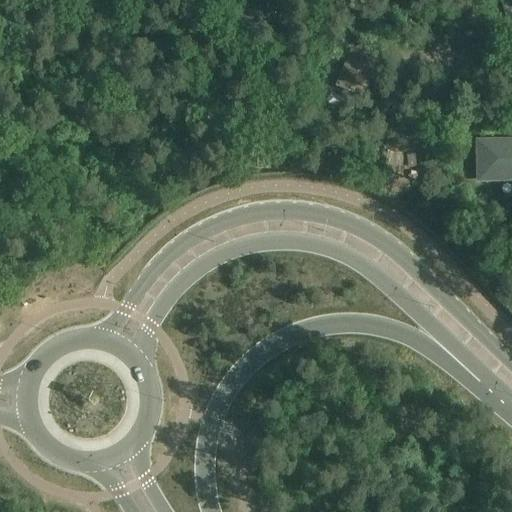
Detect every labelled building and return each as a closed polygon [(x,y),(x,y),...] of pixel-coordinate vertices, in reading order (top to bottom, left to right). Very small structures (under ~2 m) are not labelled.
[(274,14),(269,6),(265,0),(225,0),(245,32),(274,14)] [(511,0),(500,0),(508,23),(511,22),(511,0)] [(377,60),(351,49),(335,87),(362,98),(377,60)] [(511,178),(511,142),(478,143),(479,179),(511,178)] [(440,143),(424,144),(425,152),(441,150),(440,143)]
